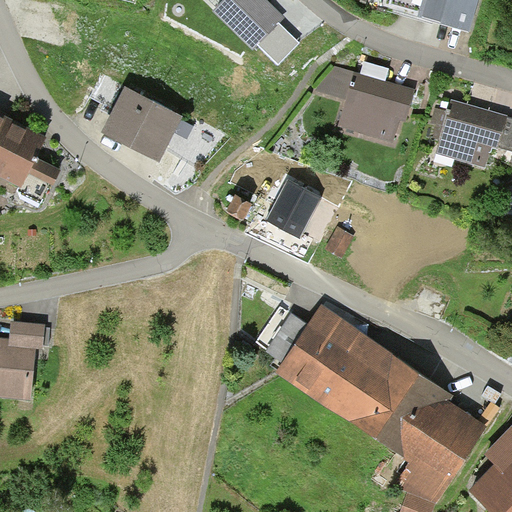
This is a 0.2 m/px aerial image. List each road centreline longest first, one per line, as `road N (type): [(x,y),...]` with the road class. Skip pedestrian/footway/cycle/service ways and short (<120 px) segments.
road 1 (residential): [(511,380),(199,225)]
road 2 (residential): [(199,225),(122,182),(65,135),(0,16)]
road 3 (residential): [(0,298),(158,268),(179,255),(199,225)]
road 4 (residential): [(315,0),(355,30),(511,80)]
